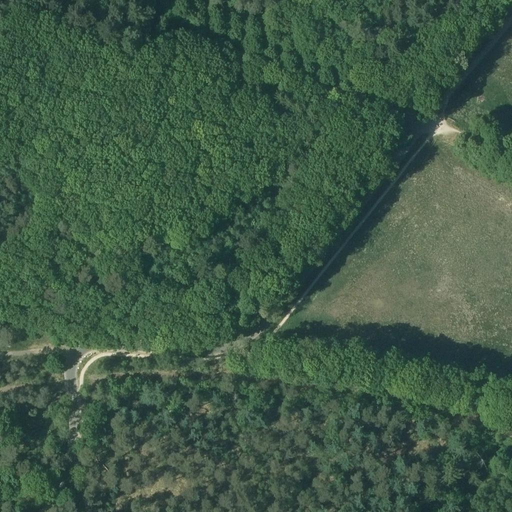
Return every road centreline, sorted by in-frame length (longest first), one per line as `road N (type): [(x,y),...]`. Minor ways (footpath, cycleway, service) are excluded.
road 1 (unclassified): [(46,511),(71,446),(76,353),(106,346),(224,352),(247,340),(425,125)]
road 2 (track): [(425,125),(511,23)]
